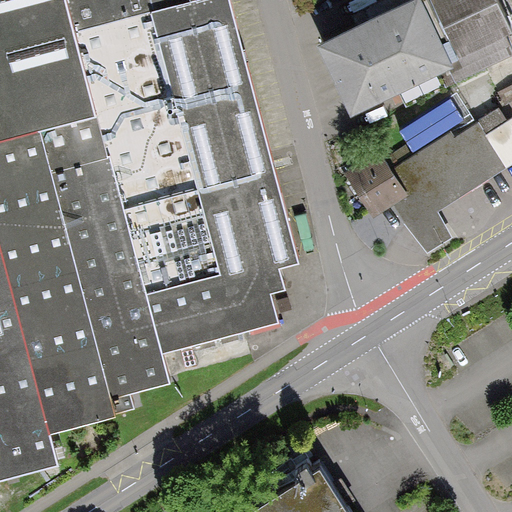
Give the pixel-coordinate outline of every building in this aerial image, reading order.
[(0,0),(0,461),(59,446),(51,416),(133,394),(129,380),(168,370),(160,340),(279,309),(271,280),(286,276),(280,255),(296,251),(229,0),(0,0)] [(403,0),(326,38),(358,102),(398,83),(406,100),(511,48),(511,37),(493,0),(403,0)] [(456,94),(403,120),(412,140),(466,115),(456,94)] [(438,208),(511,160),(511,115),(503,102),(393,173),(380,153),(346,175),(374,218),(394,205),(429,258),(458,239),(438,208)] [(305,476),(249,511),(351,511),(321,465),(312,470),(308,464),(301,469),(305,476)]
